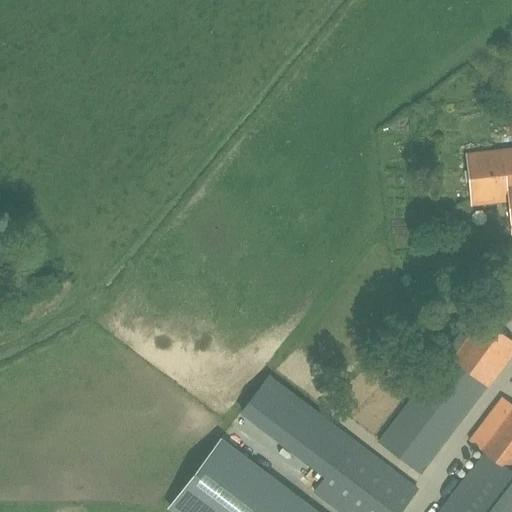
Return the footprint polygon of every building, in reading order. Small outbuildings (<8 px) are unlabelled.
[(511,149),(466,155),(471,204),(507,200),(511,234),(511,149)] [(461,334),(379,441),(420,473),(486,386),(487,387),(511,352),(511,342),(480,318),(465,336),(461,334)] [(511,511),(511,471),(511,472),(511,471),(511,406),(501,399),(471,439),(487,451),(439,511),(511,511)] [(337,429),(324,419),(297,454),(313,467),(340,431),(337,429)] [(313,511),(220,441),(170,508),(175,511),(313,511)] [(315,492),(340,511),(400,511),(417,490),(353,441),(315,492)]
